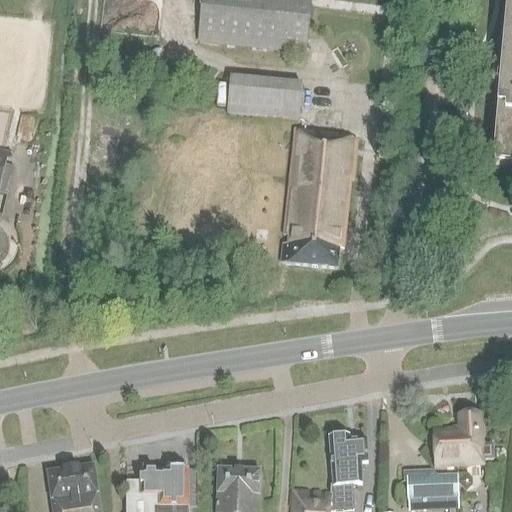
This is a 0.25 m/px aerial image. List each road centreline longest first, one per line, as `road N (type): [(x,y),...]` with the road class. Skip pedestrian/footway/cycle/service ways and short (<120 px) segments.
road 1 (residential): [(64,390),(75,442),(385,383),(390,339)]
road 2 (track): [(93,0),(70,264),(82,387)]
road 3 (tertiary): [(390,339),(64,390)]
road 4 (tertiary): [(511,324),(390,339)]
